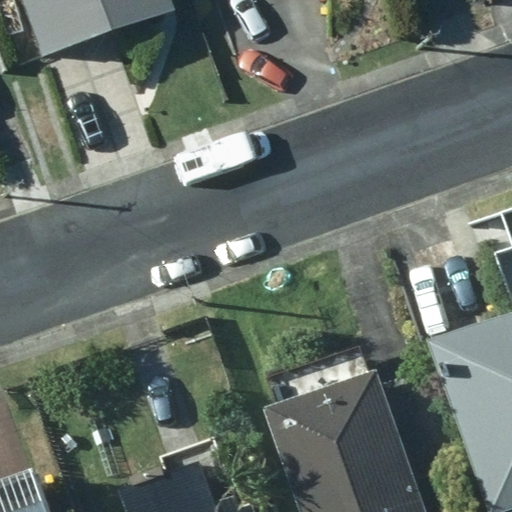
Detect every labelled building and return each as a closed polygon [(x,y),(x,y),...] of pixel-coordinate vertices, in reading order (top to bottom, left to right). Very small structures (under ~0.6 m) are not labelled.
[(173,0),(23,0),(46,66),(180,20),(173,0)] [(486,511),(511,511),(511,324),(432,351),(486,511)] [(299,417),(287,420),(319,511),(445,511),(435,480),(467,469),(434,375),(402,386),(399,377),(384,383),(374,355),(288,386),(299,417)] [(237,511),(224,470),(145,497),(150,511),(257,511),(256,506),(238,511),(237,511)] [(0,511),(65,511),(54,479),(0,496),(0,511)]
